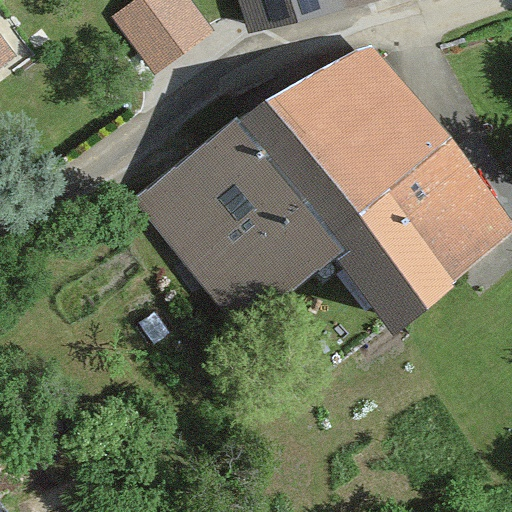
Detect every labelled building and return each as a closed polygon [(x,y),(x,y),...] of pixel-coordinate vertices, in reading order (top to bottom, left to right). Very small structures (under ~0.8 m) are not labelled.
[(203,0),(120,0),(119,1),(154,65),(219,29),(203,0)] [(385,0),(235,0),(245,33),(385,0)] [(0,64),(10,56),(0,42),(0,64)] [(365,229),(334,254),(390,338),(511,234),(511,228),(374,51),(267,112),(365,229)] [(267,112),(138,205),(232,336),(334,254),(365,229),(267,112)]
